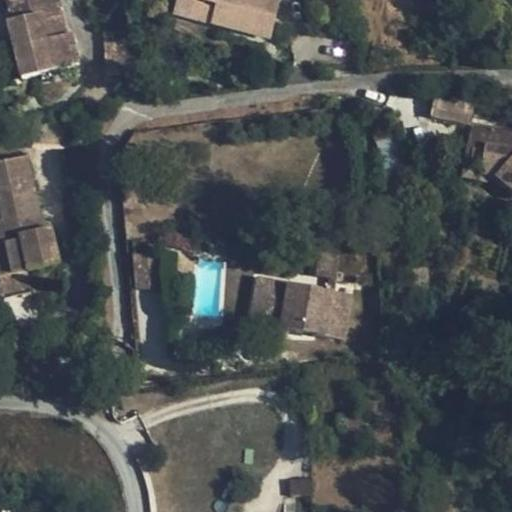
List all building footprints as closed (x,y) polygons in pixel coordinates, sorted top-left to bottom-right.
[(11,21),(5,0),(0,0),(0,24),(7,23),(11,21)] [(5,0),(11,21),(7,23),(21,80),(79,65),(71,35),(67,37),(57,0),(5,0)] [(176,0),(173,14),(188,19),(193,0),(176,0)] [(193,0),(188,19),(269,39),(279,0),(193,0)] [(0,60),(6,84),(21,80),(7,23),(0,24),(0,60)] [(104,32),(107,75),(135,73),(133,31),(104,32)] [(472,121),(473,102),(432,99),(431,119),(472,121)] [(511,131),(472,125),(469,144),(511,150),(511,131)] [(511,150),(469,144),(463,178),(482,181),(483,175),(496,177),(511,190),(511,150)] [(44,231),(26,157),(0,163),(0,209),(3,222),(0,222),(0,246),(12,243),(20,275),(59,266),(50,230),(44,231)] [(495,183),(496,177),(483,175),(482,181),(495,183)] [(326,222),(320,278),(333,279),(339,280),(345,224),(326,222)] [(169,290),(168,257),(150,258),(150,245),(134,245),(135,290),(169,290)] [(332,292),(289,285),(282,330),(324,337),(332,292)] [(337,293),(332,292),(324,337),(344,340),(352,296),(337,293)] [(216,352),(217,334),(200,333),(199,351),(216,352)] [(368,442),(365,414),(337,418),(341,445),(368,442)] [(292,497),(312,497),(311,481),(292,481),(292,497)]
